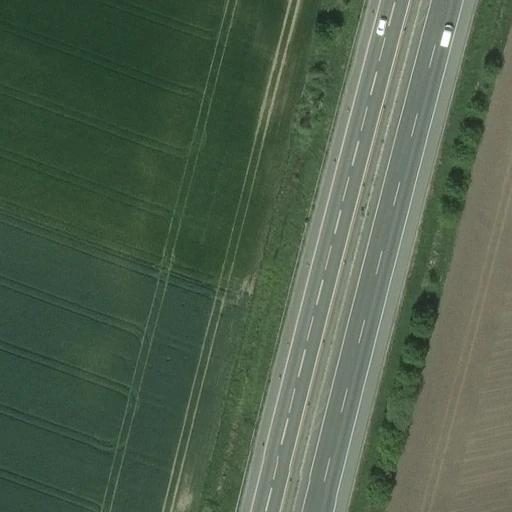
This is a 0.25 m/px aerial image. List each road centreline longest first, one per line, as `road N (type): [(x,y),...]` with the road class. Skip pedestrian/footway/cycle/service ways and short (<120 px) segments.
road 1 (motorway): [(399,0),(269,511)]
road 2 (motorway): [(320,511),(445,0)]
